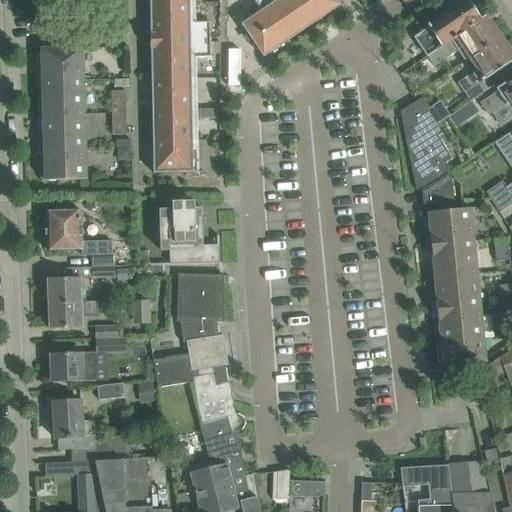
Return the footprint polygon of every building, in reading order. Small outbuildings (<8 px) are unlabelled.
[(150,0),(151,34),(150,34),(151,49),(152,49),(154,173),(193,172),(191,58),(211,57),(210,22),(190,22),(189,0),(150,0)] [(277,0),(255,15),(252,10),(244,16),(247,21),(241,24),(263,57),(340,5),(336,0),(277,0)] [(435,52),(481,19),(467,0),(464,0),(425,27),(426,29),(414,38),(434,66),(441,62),(435,52)] [(471,59),(501,38),(486,15),(481,19),(435,52),(441,62),(462,47),(471,59)] [(464,94),(499,71),(511,61),(511,53),(501,38),(471,59),(478,70),(457,84),(464,94)] [(83,48),(41,49),(45,181),(87,180),(83,48)] [(499,92),(482,104),(490,116),(492,114),(501,127),(511,118),(511,82),(509,84),(507,82),(496,89),(499,92)] [(112,112),(126,112),(126,91),(112,91),(112,112)] [(442,177),(442,178),(449,173),(443,163),(452,157),(439,135),(443,132),(422,98),(405,108),(409,113),(402,118),(416,190),(420,188),(422,190),(422,191),(442,177)] [(467,120),(459,109),(448,117),(455,127),(467,120)] [(126,112),(112,112),(112,135),(126,135),(126,112)] [(511,132),(497,142),(511,164),(511,132)] [(87,139),(87,165),(131,164),(130,138),(87,139)] [(447,186),(442,178),(442,177),(422,191),(423,205),(455,202),(453,186),(447,186)] [(502,181),(486,192),(489,195),(491,200),(499,213),(500,212),(510,205),(511,204),(511,196),(505,186),(502,181)] [(170,250),(170,265),(220,263),(219,236),(217,236),(217,245),(203,246),(202,208),(194,208),(194,202),(173,203),(174,209),(159,210),(160,251),(170,250)] [(92,267),(114,267),(114,254),(108,254),(108,241),(87,242),(87,226),(82,226),(82,212),(60,212),(60,206),(48,207),(48,212),(46,213),(47,250),(82,249),(82,256),(92,255),(92,267)] [(471,208),(428,213),(430,237),(425,238),(427,255),(432,254),(437,302),(432,302),(434,319),(439,319),(441,345),(436,346),(438,363),(443,362),(443,366),(485,361),(471,208)] [(511,259),(509,237),(494,239),(496,260),(511,259)] [(148,250),(137,251),(138,266),(148,265),(148,250)] [(115,277),(115,274),(114,267),(92,267),(93,278),(115,277)] [(224,275),(194,275),(178,274),(177,321),(180,321),(184,346),(187,346),(189,357),(154,364),(159,391),(194,385),(197,408),(201,422),(236,413),(233,405),(234,404),(232,394),(229,382),(228,383),(225,365),(228,365),(223,335),(219,336),(217,322),(223,323),(224,275)] [(82,302),(82,298),(81,278),(48,279),(49,303),(82,302)] [(485,306),(501,304),(502,314),(511,312),(511,284),(500,285),(500,293),(484,295),(485,306)] [(133,325),(151,323),(150,300),(132,301),(133,325)] [(83,328),(82,318),(98,318),(98,301),(82,302),(49,303),(49,329),(83,328)] [(128,352),(127,339),(120,339),(119,326),(95,327),(96,353),(128,352)] [(108,354),(95,355),(95,352),(50,354),(52,383),(72,381),(109,380),(108,354)] [(137,384),(141,404),(156,401),(153,381),(137,384)] [(124,398),(122,384),(97,386),(99,400),(124,398)] [(93,440),(95,440),(94,421),(83,422),(82,401),(53,403),(55,439),(71,438),(71,452),(94,451),(93,440)] [(247,485),(245,476),(242,461),(238,431),(242,430),(246,424),(244,423),(243,419),(244,417),(238,413),(236,414),(236,413),(201,422),(201,423),(199,424),(210,463),(200,466),(200,464),(189,466),(194,489),(193,490),(193,491),(193,493),(195,493),(200,511),(204,511),(238,504),(237,502),(246,500),(244,489),(256,488),(255,484),(247,485)] [(137,511),(135,459),(131,460),(129,434),(95,440),(93,440),(94,451),(95,451),(96,461),(96,462),(96,463),(98,474),(105,507),(105,511),(137,511)] [(498,463),(495,449),(484,451),(487,465),(498,463)] [(78,461),(96,461),(95,451),(94,451),(71,452),(72,462),(78,461)] [(152,511),(149,459),(135,459),(137,511),(152,511)] [(98,474),(96,463),(96,462),(77,462),(77,475),(98,474)] [(424,467),(400,469),(403,488),(428,485),(431,507),(418,506),(417,511),(453,511),(451,493),(448,466),(424,467)] [(289,503),(289,497),(289,481),(290,470),(274,472),(273,494),(277,494),(276,503),(289,503)] [(325,498),(325,483),(289,481),(289,497),(289,503),(289,510),(300,510),(300,497),(325,498)] [(260,511),(256,488),(244,489),(246,500),(237,502),(238,504),(240,503),(242,511),(260,511)] [(492,511),(488,493),(451,493),(453,511),(492,511)] [(361,499),(360,511),(378,511),(379,499),(361,499)]
